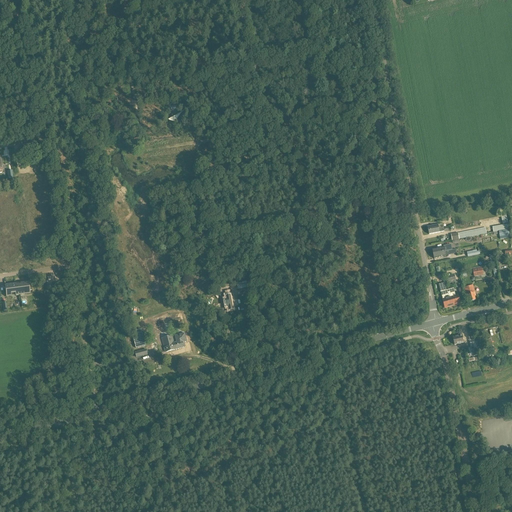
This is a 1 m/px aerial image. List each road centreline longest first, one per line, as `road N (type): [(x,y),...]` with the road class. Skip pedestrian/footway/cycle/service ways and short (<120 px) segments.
road 1 (unknown): [(0,476),(27,476),(172,424),(283,400),(361,372),(435,369)]
road 2 (track): [(393,108),(145,148),(119,20),(130,8)]
road 3 (primary): [(98,412),(434,323)]
road 4 (unclassified): [(434,323),(371,0)]
road 5 (track): [(232,376),(196,141),(181,100)]
road 6 (secondary): [(476,511),(434,323)]
road 7 (track): [(137,118),(104,104),(93,109),(79,71),(95,23),(120,15)]
road 8 (unclassified): [(70,266),(98,412)]
road 9 (unclassified): [(28,0),(49,139)]
road 10 (unknown): [(15,144),(36,246),(33,271)]
road 11 (unclassified): [(49,139),(70,266)]
